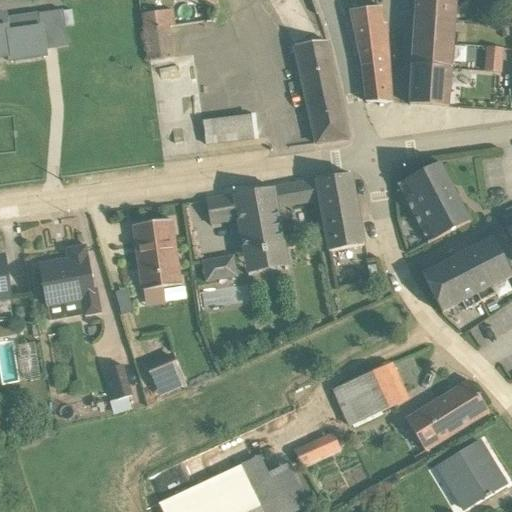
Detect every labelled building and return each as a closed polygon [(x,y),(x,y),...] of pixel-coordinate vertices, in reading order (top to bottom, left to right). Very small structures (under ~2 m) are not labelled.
[(191,0),(213,9),(216,0),(191,0)] [(412,0),(410,67),(450,70),(454,0),(412,0)] [(360,67),(388,64),(386,26),(382,25),(380,8),(348,12),(360,67)] [(0,60),(6,59),(7,64),(46,59),(45,52),(67,49),(64,30),(73,29),(71,11),(62,12),(6,19),(6,13),(0,13),(0,60)] [(142,33),(175,28),(172,11),(139,16),(142,33)] [(142,33),(146,62),(172,57),(168,29),(142,33)] [(326,43),(292,48),(315,146),(345,141),(347,140),(347,137),(326,43)] [(486,71),(505,72),(506,48),(487,47),(486,71)] [(388,64),(360,67),(364,103),(391,104),(388,64)] [(450,70),(410,67),(407,106),(447,109),(450,70)] [(253,117),(201,123),(204,148),(256,142),(253,117)] [(449,188),(438,165),(403,183),(396,187),(403,202),(411,216),(453,194),(452,191),(449,188)] [(325,253),(348,250),(362,247),(349,176),(315,182),(325,253)] [(317,203),(315,182),(205,201),(204,202),(208,221),(235,217),(245,276),(246,277),(288,269),(278,211),(316,204),(317,203)] [(453,194),(411,216),(418,230),(426,245),(433,242),(467,223),(454,200),(453,194)] [(170,222),(131,227),(141,292),(179,286),(170,222)] [(420,276),(440,315),(460,305),(464,312),(493,296),(491,289),(511,279),(501,265),(502,260),(500,257),(496,253),(489,240),(420,276)] [(48,323),(99,314),(95,290),(92,290),(84,248),(64,251),(66,263),(58,264),(57,262),(37,266),(48,323)] [(0,303),(11,302),(3,255),(0,255),(0,303)] [(232,258),(200,264),(204,285),(236,279),(232,258)] [(133,315),(125,291),(114,295),(121,318),(133,315)] [(170,354),(143,366),(158,398),(179,389),(181,392),(186,390),(170,354)] [(330,392),(347,428),(351,427),(352,430),(381,417),(379,413),(407,400),(391,365),(330,392)] [(106,372),(115,402),(130,397),(121,367),(106,372)] [(487,413),(468,383),(405,421),(424,454),(487,413)] [(292,452),(300,468),(339,451),(338,448),(342,445),(337,433),(332,436),(331,434),(292,452)] [(434,469),(460,511),(463,511),(506,486),(479,442),(434,469)] [(157,506),(160,511),(296,511),(308,506),(287,464),(266,474),(258,457),(157,506)]
